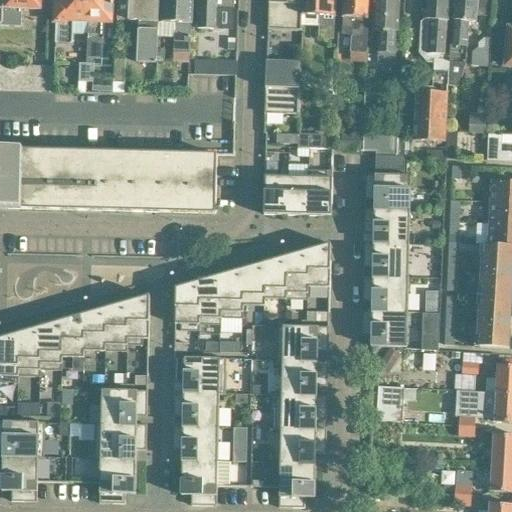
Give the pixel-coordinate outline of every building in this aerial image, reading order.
[(0,7),(0,25),(14,25),(14,28),(22,28),(22,10),(41,11),(41,0),(2,0),(2,7),(0,7)] [(57,4),(55,44),(73,45),(73,37),(88,37),(89,23),(90,0),(59,0),(59,4),(57,4)] [(86,63),(86,64),(93,65),(93,63),(94,59),(103,60),(105,23),(112,23),(113,8),(113,0),(90,0),(89,23),(88,37),(86,63)] [(157,64),(159,6),(159,0),(117,0),(117,20),(140,22),(138,63),(157,64)] [(164,0),(163,23),(176,23),(174,63),(189,63),(192,0),(164,0)] [(234,0),(198,0),(198,30),(216,30),(217,9),(234,10),(234,0)] [(269,0),(269,31),(302,32),(303,0),(269,0)] [(303,0),(303,16),(319,17),(318,40),(334,40),(335,3),(331,3),(331,0),(303,0)] [(344,0),(343,16),(342,35),(352,35),(350,63),(366,64),(369,17),(368,17),(368,0),(344,0)] [(399,5),(399,0),(374,0),(373,32),(379,32),(377,63),(395,64),(399,5)] [(412,138),(411,144),(444,146),(448,97),(449,87),(451,47),(451,45),(450,45),(449,56),(448,56),(446,56),(449,9),(449,0),(426,0),(426,8),(425,19),(421,22),(418,53),(427,63),(433,63),(432,85),(432,96),(415,95),(412,138)] [(454,0),(451,45),(449,87),(459,87),(466,65),(467,48),(471,48),(472,31),(476,31),(478,12),(491,14),(492,0),(454,0)] [(474,52),(472,68),(488,69),(490,49),(491,40),(484,39),(478,44),(478,48),(474,52)] [(290,49),(289,61),(301,62),(301,50),(290,49)] [(117,57),(115,82),(126,82),(127,58),(117,57)] [(195,62),(195,76),(211,76),(211,62),(195,62)] [(267,63),(267,65),(265,115),(298,116),(301,64),(267,63)] [(0,91),(54,93),(54,67),(0,65),(0,91)] [(298,149),(325,150),(326,140),(322,135),(299,135),(298,149)] [(342,136),(341,152),(363,152),(364,136),(342,136)] [(364,136),(363,152),(376,153),(376,155),(396,156),(397,138),(364,136)] [(511,137),(502,138),(488,137),(487,162),(511,163),(511,137)] [(0,209),(216,215),(217,155),(0,149),(0,209)] [(279,153),(266,153),(266,163),(278,163),(279,153)] [(365,198),(365,201),(375,201),(375,210),(375,211),(410,212),(411,177),(407,177),(408,166),(400,166),(400,158),(376,157),(375,176),(373,176),(368,176),(365,176),(365,192),(365,198)] [(452,181),(461,182),(462,168),(453,167),(452,181)] [(309,178),(308,217),(332,218),(333,179),(327,179),(327,172),(308,171),(308,178),(309,178)] [(264,216),(287,217),(288,178),(265,177),(264,216)] [(287,217),(308,217),(309,178),(308,178),(288,178),(287,217)] [(511,182),(492,181),(491,204),(511,205),(511,182)] [(511,205),(491,204),(490,226),(511,226),(511,205)] [(374,235),(374,244),(374,245),(409,246),(410,212),(375,211),(375,210),(364,210),(364,235),(374,235)] [(451,212),(451,223),(460,224),(460,212),(451,212)] [(432,222),(432,231),(442,231),(442,222),(432,222)] [(460,224),(451,223),(450,237),(459,238),(460,224)] [(511,226),(490,226),(488,248),(511,249),(511,226)] [(373,269),(373,278),(373,279),(409,280),(409,246),(374,245),(374,244),(364,244),(363,269),(373,269)] [(307,248),(307,252),(308,252),(307,288),(309,288),(330,289),(331,245),(319,249),(307,248)] [(450,245),(449,270),(458,271),(459,245),(450,245)] [(484,258),(483,272),(511,273),(511,249),(488,248),(486,247),(486,258),(484,258)] [(285,254),(285,258),(286,258),(285,301),(308,302),(309,288),(307,288),(308,252),(307,252),(297,255),(285,254)] [(263,261),(263,264),(264,264),(263,301),(265,301),(285,301),(286,258),(285,258),(275,261),(263,261)] [(242,267),(242,271),(242,270),(242,307),(243,307),(265,307),(265,301),(263,301),(264,264),(263,264),(253,267),(242,267)] [(220,273),(220,277),(221,277),(220,320),(222,320),(243,320),(243,307),(242,307),(242,270),(242,271),(232,273),(220,273)] [(458,271),(449,270),(448,293),(457,293),(458,271)] [(484,288),(483,297),(511,298),(511,273),(483,272),(482,288),(484,288)] [(198,279),(198,283),(199,283),(198,326),(200,326),(221,326),(222,320),(220,320),(221,277),(220,277),(210,280),(198,279)] [(373,303),(372,312),(372,313),(408,314),(409,280),(373,279),(373,278),(363,278),(362,303),(373,303)] [(199,283),(198,283),(188,286),(177,286),(176,289),(175,325),(181,325),(181,332),(200,333),(200,326),(198,326),(199,283)] [(126,300),(126,303),(127,303),(126,347),(128,347),(143,347),(143,340),(149,340),(150,297),(137,300),(126,300)] [(480,304),(479,322),(511,324),(511,318),(511,319),(511,301),(511,298),(483,297),(483,304),(480,304)] [(448,299),(447,321),(456,321),(456,299),(448,299)] [(438,300),(425,300),(425,312),(438,312),(438,300)] [(104,306),(104,310),(105,310),(104,353),(127,353),(128,347),(126,347),(127,303),(126,303),(115,307),(104,306)] [(83,312),(83,316),(82,352),(84,352),(104,353),(105,310),(104,310),(94,313),(83,312)] [(372,313),(372,312),(362,312),(362,337),(372,337),(372,348),(407,349),(408,314),(372,313)] [(317,322),(329,323),(329,314),(317,314),(317,322)] [(61,319),(61,322),(61,359),(62,359),(84,359),(84,352),(82,352),(83,316),(72,319),(61,319)] [(264,316),(264,327),(278,327),(278,317),(264,316)] [(456,321),(447,321),(446,348),(455,349),(456,321)] [(39,325),(39,329),(40,328),(39,372),(41,372),(62,372),(62,359),(61,359),(61,322),(51,325),(39,325)] [(511,324),(479,322),(478,338),(481,338),(480,348),(509,350),(510,330),(511,329),(511,324)] [(277,363),(283,363),(283,362),(318,363),(318,362),(318,354),(328,354),(329,328),(278,327),(277,363)] [(17,331),(17,335),(18,335),(17,378),(19,378),(40,378),(41,372),(39,372),(40,328),(39,329),(29,331),(17,331)] [(18,335),(17,335),(7,338),(0,337),(0,377),(0,381),(0,384),(19,385),(19,378),(17,378),(18,335)] [(434,337),(422,337),(421,349),(434,349),(434,337)] [(175,344),(175,353),(188,353),(188,345),(175,344)] [(207,345),(206,353),(219,353),(220,345),(207,345)] [(228,345),(228,354),(241,354),(241,345),(228,345)] [(185,384),(184,393),(184,394),(220,395),(220,396),(226,396),(227,360),(175,359),(174,384),(185,384)] [(283,362),(283,363),(282,395),(282,396),(317,397),(317,396),(317,387),(328,388),(328,362),(318,362),(318,363),(283,362)] [(462,375),(479,376),(479,365),(463,364),(462,375)] [(511,367),(499,366),(497,394),(497,395),(511,395),(511,367)] [(115,375),(115,384),(126,385),(126,376),(115,375)] [(93,376),(93,384),(104,384),(104,376),(93,376)] [(136,378),(135,387),(147,387),(147,379),(136,378)] [(80,382),(76,382),(63,381),(63,390),(76,391),(80,391),(80,382)] [(378,421),(404,423),(406,389),(380,388),(378,421)] [(102,391),(101,425),(101,426),(137,427),(137,426),(137,417),(147,418),(148,392),(102,391)] [(460,417),(459,427),(475,428),(476,419),(483,419),(483,417),(496,418),(495,424),(511,424),(511,395),(497,395),(497,394),(484,394),(476,393),(457,392),(456,417),(460,417)] [(184,418),(184,427),(183,428),(219,429),(220,396),(220,395),(184,394),(184,393),(174,393),(174,418),(184,418)] [(275,431),(282,431),(282,430),(316,431),(316,430),(317,422),(327,422),(327,396),(317,396),(317,397),(282,396),(282,395),(276,395),(275,431)] [(48,405),(48,418),(61,418),(61,405),(48,405)] [(0,448),(3,448),(3,458),(38,459),(38,460),(44,460),(45,424),(0,422),(0,448)] [(71,424),(61,424),(61,437),(70,437),(71,424)] [(95,461),(101,461),(101,460),(136,461),(136,451),(147,451),(147,426),(137,426),(137,427),(101,426),(101,425),(95,425),(95,461)] [(183,452),(183,462),(218,463),(219,429),(183,428),(184,427),(173,427),(173,452),(183,452)] [(475,428),(459,427),(459,430),(459,437),(474,439),(475,428)] [(282,430),(282,431),(281,464),(316,465),(316,456),(326,456),(327,430),(316,430),(316,431),(282,430)] [(245,431),(231,431),(231,445),(245,445),(245,431)] [(257,431),(257,439),(267,439),(267,431),(257,431)] [(494,451),(494,464),(511,465),(511,436),(495,436),(495,440),(489,440),(488,451),(494,451)] [(38,459),(3,458),(2,492),(12,493),(12,503),(37,503),(38,460),(38,459)] [(101,460),(101,461),(100,505),(125,505),(125,495),(136,495),(136,461),(101,460)] [(218,463),(183,462),(182,496),(192,497),(192,507),(217,508),(218,463)] [(316,465),(281,464),(279,509),(305,510),(305,499),(315,500),(316,465)] [(511,465),(494,464),(492,493),(511,493),(511,465)] [(456,487),(455,497),(471,498),(472,488),(456,487)] [(471,498),(455,497),(455,507),(471,508),(471,498)]
